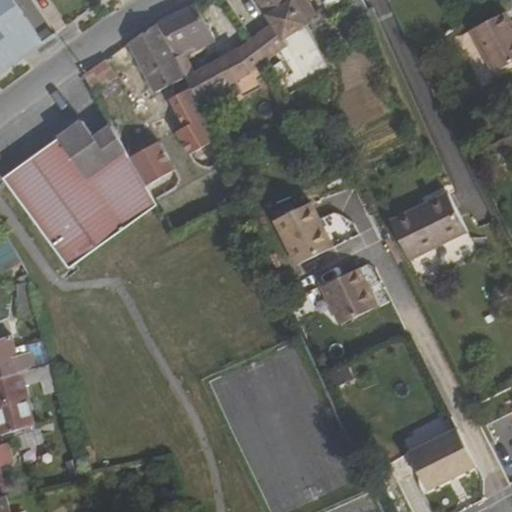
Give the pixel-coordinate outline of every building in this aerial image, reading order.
[(0,0),(0,70),(21,56),(44,40),(15,0),(0,0)] [(256,0),(274,27),(282,40),(303,26),(302,23),(290,2),(288,0),(256,0)] [(293,0),(290,2),(302,23),(312,17),(301,0),(293,0)] [(183,54),(180,47),(196,39),(199,46),(213,39),(196,6),(154,26),(172,61),(176,59),(184,77),(195,100),(248,75),(247,73),(264,62),(252,42),(237,53),(193,75),(183,54)] [(491,74),(511,63),(511,30),(510,28),(503,14),(468,32),(491,74)] [(153,93),(184,77),(176,59),(172,61),(154,26),(127,44),(153,93)] [(252,42),(264,62),(287,46),(282,40),(274,27),(252,42)] [(183,54),(199,46),(196,39),(180,47),(183,54)] [(90,92),(114,77),(105,59),(81,76),(90,92)] [(123,94),(114,77),(90,92),(99,108),(123,94)] [(117,117),(141,102),(132,88),(123,94),(99,108),(109,126),(116,139),(125,133),(117,117)] [(116,139),(109,126),(93,138),(81,121),(57,139),(2,178),(68,268),(154,205),(116,139)] [(0,174),(2,178),(57,139),(53,132),(0,168),(0,174)] [(407,262),(461,228),(439,192),(385,225),(407,262)] [(303,204),(268,222),(290,266),(326,248),(303,204)] [(0,275),(20,263),(2,233),(0,234),(0,275)] [(354,267),(317,286),(337,324),(374,305),(354,267)] [(27,275),(19,277),(21,284),(10,286),(19,320),(38,315),(34,299),(27,275)] [(12,349),(8,334),(0,336),(0,376),(19,372),(52,364),(45,339),(12,349)] [(19,372),(20,376),(53,368),(52,364),(19,372)] [(0,433),(31,425),(20,376),(19,372),(0,376),(0,433)] [(476,467),(457,431),(411,452),(430,490),(476,467)] [(175,487),(158,491),(162,507),(178,503),(175,487)] [(3,495),(0,495),(0,511),(8,511),(4,495),(3,495)]
